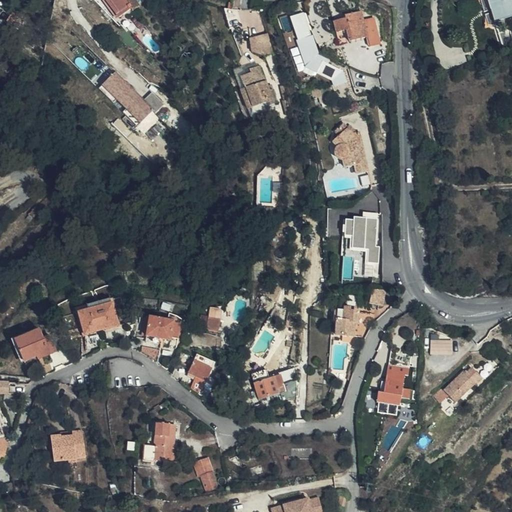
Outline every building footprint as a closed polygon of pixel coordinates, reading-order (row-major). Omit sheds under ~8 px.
[(126,0),(105,0),(121,19),(133,9),(127,1),(126,0)] [(495,9),(499,22),(511,17),(511,2),(511,0),(475,0),(479,18),(494,24),(491,10),(495,9)] [(494,24),(495,24),(499,22),(495,9),(491,10),(494,24)] [(368,39),(362,12),(346,17),(347,19),(335,22),(340,43),(350,41),(351,43),(368,39)] [(302,34),(315,29),(308,13),(298,17),(296,18),(302,34)] [(272,32),(254,36),(256,50),(276,52),(272,32)] [(254,71),(249,73),(244,74),(254,106),(259,105),(269,101),(270,105),(281,101),(276,88),(271,89),(263,63),(253,66),(254,71)] [(244,74),(249,73),(246,65),(237,68),(252,115),(261,112),(259,105),(254,106),(244,74)] [(116,71),(102,85),(127,110),(124,113),(144,133),(159,117),(156,114),(166,104),(153,91),(145,99),(116,71)] [(327,96),(324,88),(313,92),(315,100),(327,96)] [(371,174),(363,132),(358,133),(353,134),(349,129),(345,125),(337,133),(342,139),(337,143),(342,148),(341,149),(340,150),(340,151),(340,152),(339,153),(339,155),(340,157),(341,159),(342,160),(343,160),(345,161),(346,162),(347,169),(357,167),(359,176),(371,174)] [(388,132),(376,135),(380,157),(392,154),(388,132)] [(276,208),(263,207),(263,217),(276,218),(276,208)] [(365,276),(380,276),(380,246),(379,246),(380,213),(364,212),(364,217),(354,217),(354,220),(345,220),(345,250),(366,250),(365,276)] [(385,292),(372,291),(371,306),(384,307),(385,292)] [(79,314),(85,336),(119,326),(112,304),(79,314)] [(359,326),(360,312),(351,312),(351,308),(345,308),(345,311),(335,311),(335,321),(338,321),(338,335),(352,336),(352,325),(359,326)] [(221,323),(224,315),(213,311),(210,319),(221,323)] [(174,326),(181,327),(183,320),(169,316),(167,322),(174,324),(174,326)] [(176,348),(181,327),(174,326),(174,324),(167,322),(143,318),(141,333),(146,334),(146,337),(153,338),(163,340),(170,341),(169,346),(176,348)] [(17,342),(26,364),(38,359),(39,361),(57,353),(50,337),(44,340),(40,333),(17,342)] [(437,340),(437,336),(435,334),(433,333),(431,333),(429,334),(427,337),(428,341),(430,343),(433,344),(436,342),(437,340)] [(161,347),(163,340),(153,338),(152,345),(161,347)] [(144,348),(143,355),(149,356),(158,362),(160,351),(144,348)] [(402,353),(390,351),(387,367),(399,369),(402,353)] [(405,354),(402,353),(399,369),(387,367),(384,387),(380,387),(379,395),(378,395),(376,405),(399,408),(400,400),(402,391),(404,377),(407,378),(410,357),(405,356),(405,354)] [(201,395),(214,363),(196,356),(188,375),(196,378),(191,391),(201,395)] [(170,376),(181,384),(188,369),(175,363),(171,374),(170,376)] [(353,365),(347,382),(350,383),(355,366),(353,365)] [(457,403),(478,383),(479,384),(483,379),(473,368),(466,374),(465,372),(445,391),(457,403)] [(285,392),(280,376),(255,384),(259,400),(270,396),(271,399),(278,397),(278,394),(285,392)] [(0,393),(19,393),(19,383),(0,383),(0,393)] [(410,392),(402,391),(400,400),(408,401),(410,392)] [(269,415),(267,407),(257,410),(259,418),(269,415)] [(0,458),(9,443),(8,436),(4,436),(0,418),(0,458)] [(154,461),(164,462),(172,462),(178,462),(178,456),(173,456),(174,437),(170,437),(170,427),(156,426),(155,447),(145,446),(143,462),(155,462),(154,461)] [(85,456),(82,429),(72,430),(72,435),(60,436),(60,434),(51,435),(52,446),(54,460),(68,458),(76,457),(85,456)] [(201,474),(202,489),(214,488),(213,473),(201,474)] [(225,484),(226,481),(225,478),(221,477),(219,478),(217,480),(217,483),(220,485),(222,485),(225,484)] [(309,499),(275,508),(276,511),(322,511),(319,498),(309,501),(309,499)]
